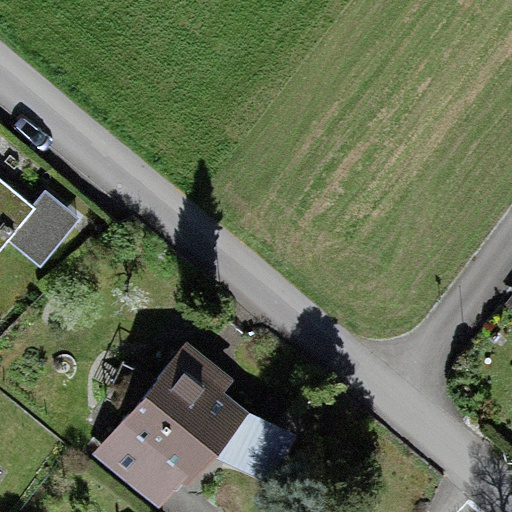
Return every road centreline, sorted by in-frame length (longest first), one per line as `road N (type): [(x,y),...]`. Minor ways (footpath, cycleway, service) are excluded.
road 1 (residential): [(0,93),(376,385)]
road 2 (residential): [(376,385),(511,211)]
road 3 (residential): [(376,385),(486,477)]
